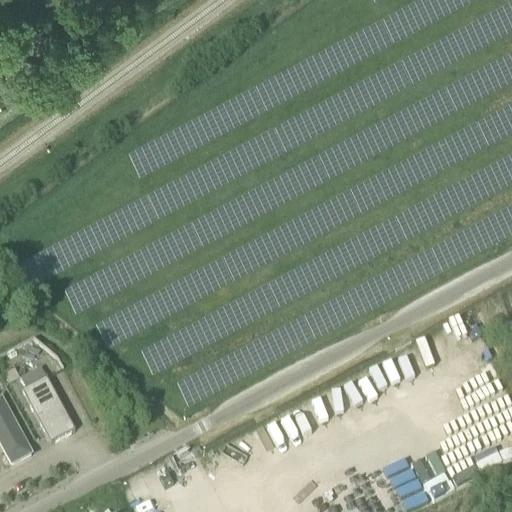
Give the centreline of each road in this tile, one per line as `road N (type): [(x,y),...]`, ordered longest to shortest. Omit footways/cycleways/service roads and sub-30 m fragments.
road 1 (unclassified): [(200,428),(511,263)]
road 2 (residential): [(45,511),(200,428)]
